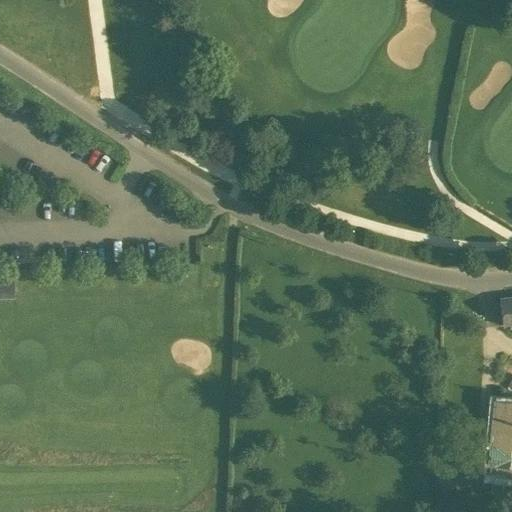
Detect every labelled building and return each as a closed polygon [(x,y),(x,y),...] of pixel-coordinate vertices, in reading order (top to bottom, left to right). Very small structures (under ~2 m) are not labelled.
[(0,273),(0,281),(14,281),(14,273),(0,273)] [(0,281),(0,297),(15,297),(14,281),(0,281)] [(503,325),(511,324),(511,296),(499,299),(503,325)] [(511,402),(495,401),(491,445),(490,445),(488,464),(511,465),(511,402)] [(511,465),(488,464),(482,463),(481,462),(436,475),(441,490),(448,488),(448,489),(485,478),(488,480),(511,482),(511,465)]
